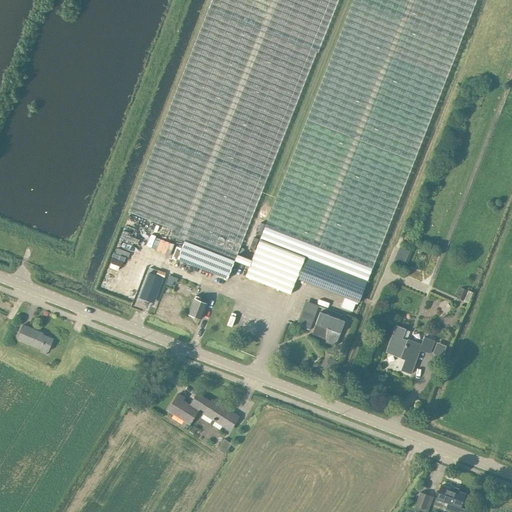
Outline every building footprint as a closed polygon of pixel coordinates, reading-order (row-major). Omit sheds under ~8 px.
[(211,0),(129,212),(173,229),(171,235),(185,240),(177,259),(228,279),(234,262),(248,268),(244,278),(290,295),(296,278),(345,297),(341,307),(352,311),(356,301),(359,302),(365,286),(460,42),(476,0),(353,0),(251,262),(237,256),(317,53),(318,53),(339,0),(211,0)] [(173,237),(168,235),(159,257),(164,259),(173,237)] [(410,251),(400,247),(394,262),(404,266),(410,251)] [(163,278),(149,273),(141,294),(155,299),(163,278)] [(201,318),(206,303),(199,301),(200,298),(195,296),(188,314),(201,318)] [(336,346),(345,321),(320,312),(316,324),(327,328),(327,329),(326,342),(336,346)] [(38,333),(39,331),(22,325),(17,338),(48,351),(53,339),(38,333)] [(396,325),(386,352),(405,359),(401,370),(412,374),(420,349),(430,353),(435,340),(425,337),(422,344),(408,338),(407,340),(402,338),(405,329),(396,325)] [(182,400),(184,397),(178,394),(167,410),(189,424),(200,407),(205,410),(203,413),(223,426),(224,423),(231,428),(238,416),(212,399),(209,403),(204,400),(205,399),(197,393),(190,405),(182,400)] [(225,454),(232,443),(224,439),(218,449),(225,454)] [(436,499),(447,503),(445,509),(453,511),(462,511),(464,509),(460,507),(465,494),(441,485),(436,499)] [(420,492),(415,506),(425,509),(430,496),(420,492)]
